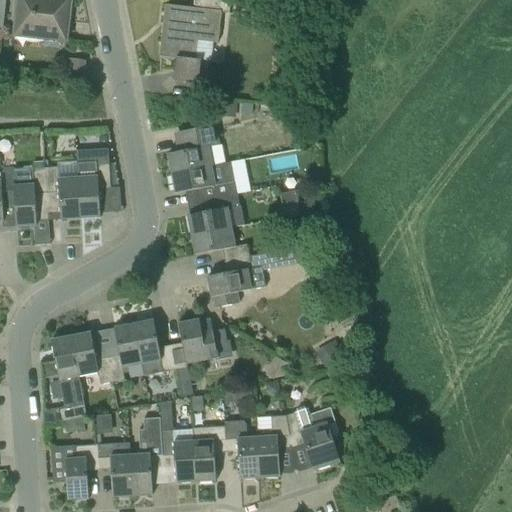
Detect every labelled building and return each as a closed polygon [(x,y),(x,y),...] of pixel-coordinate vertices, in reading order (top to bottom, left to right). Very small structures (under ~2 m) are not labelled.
[(18,0),(17,12),(14,37),(66,43),(71,0),(18,0)] [(195,61),(197,42),(218,44),(221,14),(229,15),(231,2),(214,0),(195,0),(194,10),(165,6),(159,58),(176,60),(174,82),(198,85),(200,62),(195,61)] [(67,78),(85,82),(89,63),(72,59),(67,78)] [(239,100),(223,99),(222,114),(238,115),(239,100)] [(178,154),(177,154),(168,156),(172,176),(212,168),(208,150),(221,147),(216,126),(179,134),(181,140),(177,150),(178,154)] [(78,179),(81,220),(101,219),(99,191),(120,190),(114,165),(97,166),(77,168),(78,179)] [(175,195),(192,192),(195,204),(205,202),(237,196),(231,165),(212,168),(172,176),(175,195)] [(0,223),(3,223),(3,229),(16,229),(15,206),(16,206),(13,172),(13,169),(0,170),(0,178),(0,184),(0,183),(0,223)] [(49,223),(61,222),(81,220),(78,179),(59,181),(58,169),(46,170),(49,223)] [(49,223),(46,170),(45,170),(36,170),(35,170),(33,170),(13,172),(16,206),(15,206),(16,229),(36,227),(36,224),(49,223)] [(284,220),(299,216),(298,204),(298,192),(281,196),(282,199),(279,200),(284,220)] [(205,202),(207,214),(188,217),(192,237),(231,230),(227,210),(239,208),(237,196),(205,202)] [(319,200),(298,204),(299,216),(322,212),(319,200)] [(195,257),(215,253),(222,252),(225,263),(249,259),(247,246),(235,249),(231,230),(192,237),(195,257)] [(307,265),(304,249),(295,251),(298,267),(307,265)] [(266,289),(261,264),(270,262),(269,255),(249,259),(225,263),(227,275),(208,279),(211,299),(213,299),(216,310),(240,305),(238,294),(266,289)] [(170,347),(159,349),(154,322),(133,326),(141,367),(142,367),(144,378),(175,372),(170,347)] [(179,326),(182,345),(170,347),(175,372),(187,370),(187,366),(218,361),(216,350),(228,349),(225,331),(213,333),(211,322),(200,324),(199,322),(179,326)] [(128,369),(141,367),(133,326),(114,330),(118,347),(106,349),(112,384),(124,382),(123,375),(126,374),(128,372),(128,369)] [(79,379),(98,375),(100,386),(112,384),(106,349),(94,352),(91,335),(71,338),(79,379)] [(64,409),(43,413),(44,427),(64,423),(64,424),(83,421),(82,419),(86,418),(78,379),(79,379),(71,338),(51,342),(56,363),(58,378),(64,409)] [(344,359),(335,342),(316,353),(325,370),(344,359)] [(44,381),(58,378),(56,363),(41,366),(44,381)] [(266,384),(266,392),(273,397),(280,396),(278,383),(266,384)] [(235,392),(237,404),(253,402),(251,389),(235,392)] [(223,394),(225,406),(237,404),(235,392),(223,394)] [(193,398),(193,411),(203,411),(203,398),(193,398)] [(159,405),(160,419),(172,418),(171,403),(159,405)] [(305,446),(307,453),(313,472),(339,464),(326,425),(315,428),(308,410),(304,409),(296,411),(295,414),(286,417),(285,417),(292,450),(305,446)] [(111,417),(96,418),(98,436),(112,435),(111,417)] [(271,419),(271,431),(271,432),(267,432),(267,437),(257,437),(259,480),(280,479),(278,451),(292,450),(285,417),(271,419)] [(83,421),(64,424),(66,435),(85,431),(83,421)] [(226,454),(238,453),(240,481),(259,480),(257,437),(248,438),(247,426),(243,423),(225,423),(226,429),(225,429),(226,454)] [(216,483),(215,463),(214,454),(226,454),(225,429),(193,431),(194,442),(196,484),(216,483)] [(163,468),(175,467),(176,485),(196,484),(194,442),(193,431),(172,433),(161,433),(163,468)] [(153,497),(151,469),(163,468),(161,433),(148,434),(150,455),(131,456),(130,456),(132,498),(153,497)] [(99,472),(111,471),(113,499),(132,498),(130,456),(131,456),(130,445),(97,447),(99,472)] [(89,501),(87,472),(99,472),(97,447),(75,448),(76,461),(66,461),(67,481),(68,502),(89,501)]
